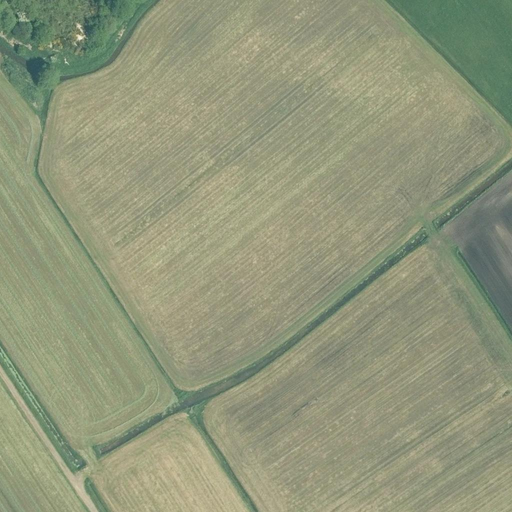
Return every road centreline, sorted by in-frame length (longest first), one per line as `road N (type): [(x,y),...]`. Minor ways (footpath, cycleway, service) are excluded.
road 1 (track): [(93,511),(0,371)]
road 2 (track): [(511,349),(439,237)]
